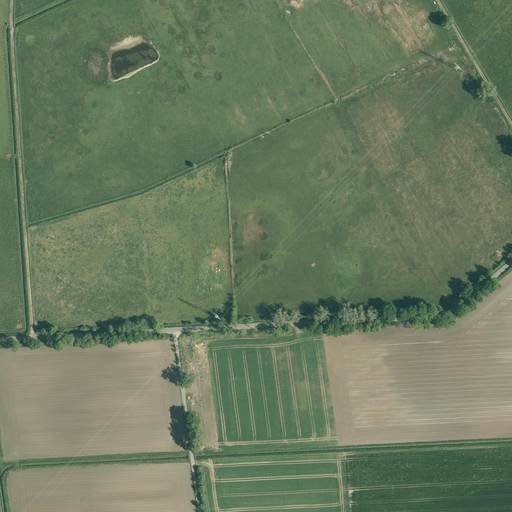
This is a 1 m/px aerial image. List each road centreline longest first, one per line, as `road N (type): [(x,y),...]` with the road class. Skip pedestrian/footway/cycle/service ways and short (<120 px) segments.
road 1 (unclassified): [(511,261),(455,309),(432,318),(173,331)]
road 2 (track): [(31,338),(11,0)]
road 3 (unclassified): [(199,511),(173,331)]
road 4 (track): [(435,0),(511,126)]
road 5 (unclassified): [(173,331),(31,338)]
